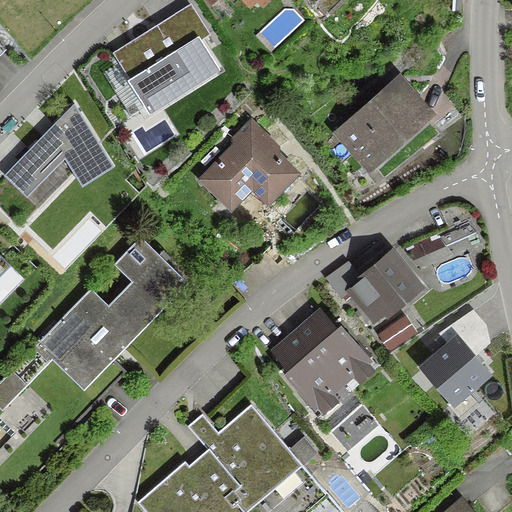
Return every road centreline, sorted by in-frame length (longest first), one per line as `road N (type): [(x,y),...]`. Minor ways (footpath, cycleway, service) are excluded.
road 1 (residential): [(498,184),(425,197),(292,282),(52,511)]
road 2 (residential): [(0,112),(109,0)]
road 3 (residential): [(486,0),(493,151)]
